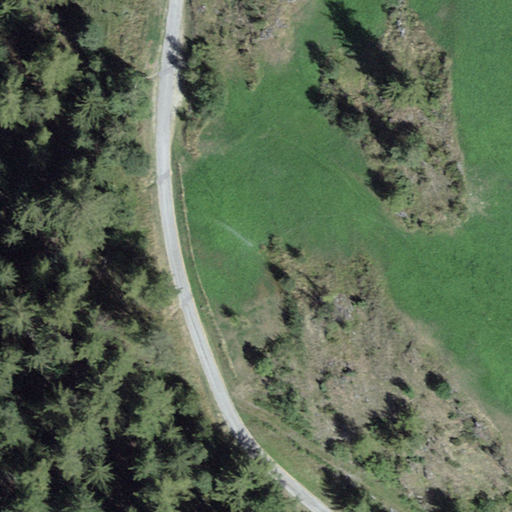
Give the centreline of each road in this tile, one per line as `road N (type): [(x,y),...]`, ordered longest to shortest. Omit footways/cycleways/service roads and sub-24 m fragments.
road 1 (track): [(315,511),(238,440),(202,353),(168,229),(164,109),(182,0)]
road 2 (track): [(222,401),(278,427),(399,511)]
